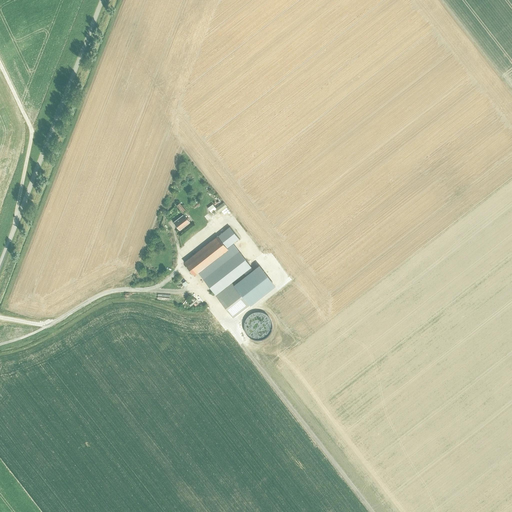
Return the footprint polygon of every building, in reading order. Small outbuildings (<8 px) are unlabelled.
[(211,212),(216,208),(219,212),(227,206),(224,202),(216,208),(213,204),(208,208),(211,212)] [(176,205),(183,214),(186,211),(180,203),(176,205)] [(174,222),(180,230),(190,222),(183,214),(174,222)] [(212,240),(184,262),(194,275),(198,272),(215,295),(233,317),(249,305),(231,282),(251,267),(233,244),(237,240),(239,239),(230,227),(218,237),(217,236),(212,240)] [(258,266),(234,285),(249,304),(250,305),(274,286),(258,266)]
